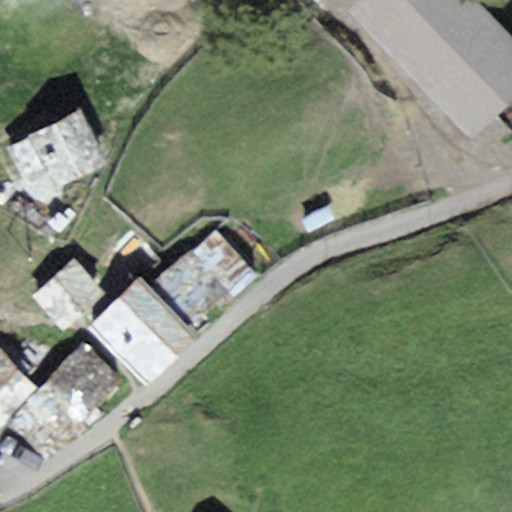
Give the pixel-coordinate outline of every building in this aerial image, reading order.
[(500,59),(448,0),(353,0),(338,14),(431,120),(500,59)] [(47,101),(0,132),(0,180),(16,167),(30,187),(82,152),(47,101)] [(173,263),(206,309),(259,270),(226,225),(173,263)] [(83,251),(40,290),(69,322),(112,282),(83,251)] [(210,326),(147,270),(94,328),(157,384),(210,326)] [(0,400),(20,378),(0,360),(0,400)]
